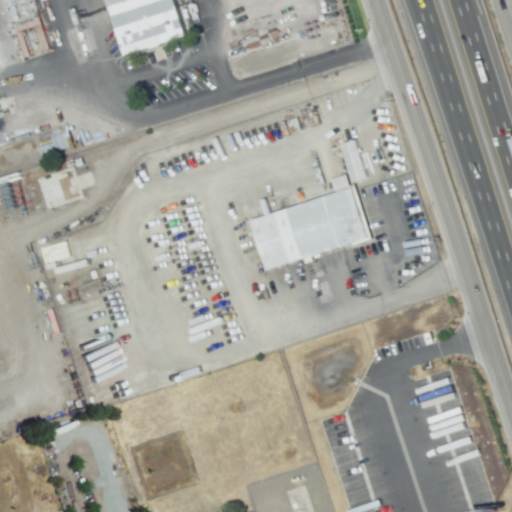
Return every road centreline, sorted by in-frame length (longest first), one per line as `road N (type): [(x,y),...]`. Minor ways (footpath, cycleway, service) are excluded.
road 1 (tertiary): [(384,0),(511,405)]
road 2 (motorway): [(417,0),(511,295)]
road 3 (motorway): [(511,146),(465,0)]
